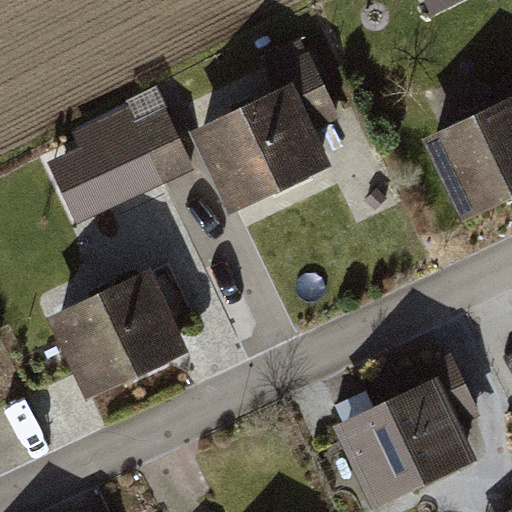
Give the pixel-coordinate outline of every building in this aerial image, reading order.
[(429,0),(437,14),(464,0),(429,0)] [(189,130),(230,216),(330,171),(317,144),(345,129),(312,49),(266,66),(277,94),(189,130)] [(88,154),(117,216),(199,179),(161,97),(135,109),(144,128),(88,154)] [(511,101),(424,139),(459,221),(511,198),(511,101)] [(149,274),(47,319),(87,401),(185,353),(149,274)] [(333,428),(369,511),(377,511),(480,467),(466,436),(485,428),(454,358),(421,372),(427,386),(333,428)]
